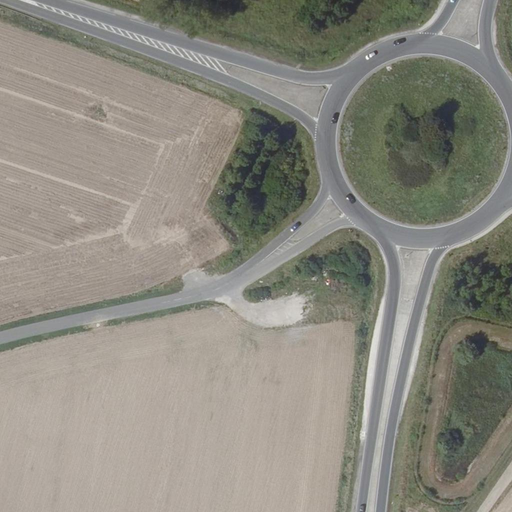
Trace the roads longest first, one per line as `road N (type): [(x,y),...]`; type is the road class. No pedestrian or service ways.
road 1 (primary): [(18,0),(284,107),(322,141)]
road 2 (primary): [(346,77),(292,78),(29,0)]
road 3 (primary): [(380,229),(394,261),(392,293),(362,511)]
road 4 (primary): [(382,511),(424,273),(442,235)]
road 5 (tertiary): [(0,338),(204,292)]
road 6 (tertiary): [(204,292),(264,268),(329,226),(366,221)]
road 7 (tertiary): [(327,170),(301,219),(204,292)]
